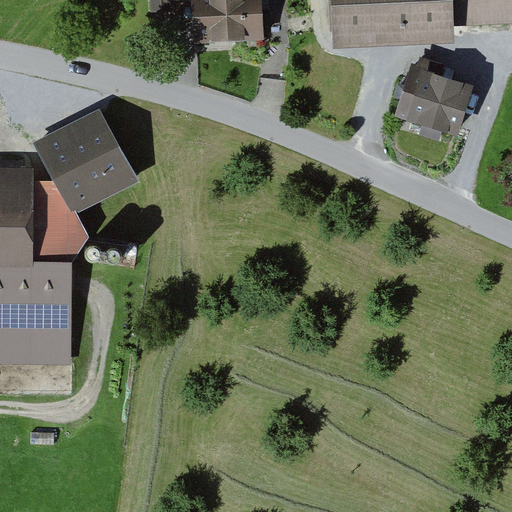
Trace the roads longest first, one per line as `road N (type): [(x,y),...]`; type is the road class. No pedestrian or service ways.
road 1 (residential): [(0,55),(250,121),(511,236)]
road 2 (track): [(0,412),(58,417),(88,403),(104,295)]
road 3 (track): [(451,209),(511,57)]
